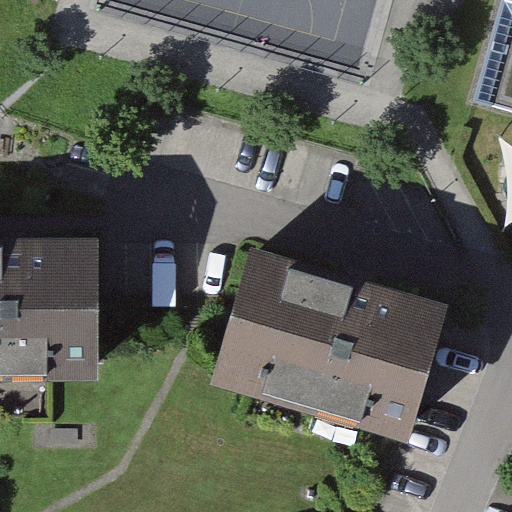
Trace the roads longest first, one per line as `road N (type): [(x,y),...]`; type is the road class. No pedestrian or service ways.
road 1 (residential): [(511,333),(485,286),(459,273),(124,177)]
road 2 (residential): [(455,511),(511,363)]
